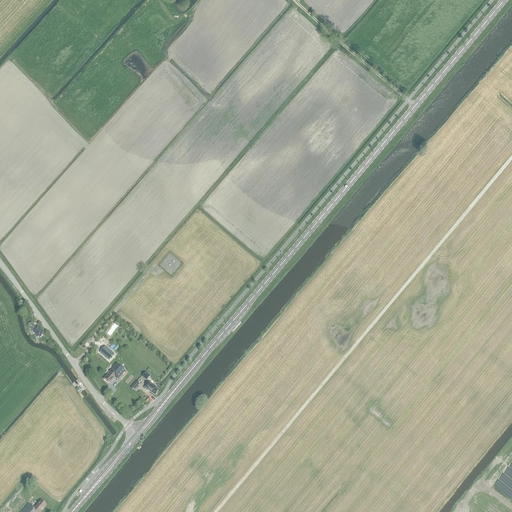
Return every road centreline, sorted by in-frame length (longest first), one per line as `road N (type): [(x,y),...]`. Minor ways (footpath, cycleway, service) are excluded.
road 1 (primary): [(137,433),(502,0)]
road 2 (tertiary): [(137,433),(92,391),(0,263)]
